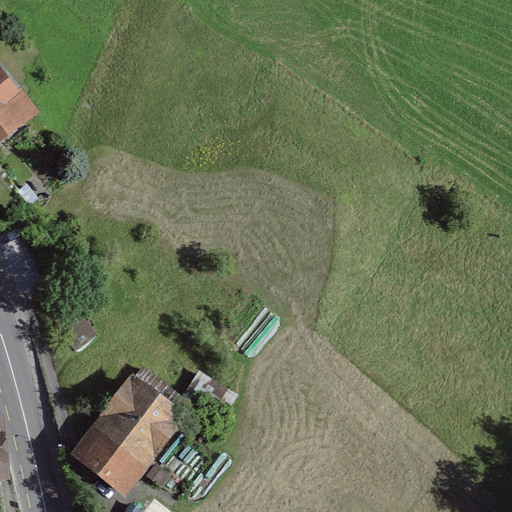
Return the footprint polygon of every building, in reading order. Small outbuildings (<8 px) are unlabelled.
[(0,53),(0,137),(41,106),(0,53)] [(61,333),(75,351),(97,333),(77,307),(70,313),(77,321),(61,333)] [(195,390),(150,357),(145,365),(138,360),(76,446),(133,487),(195,400),(190,397),(195,390)] [(205,362),(192,384),(233,408),(246,387),(205,362)] [(1,409),(0,409),(0,473),(12,472),(1,409)]
